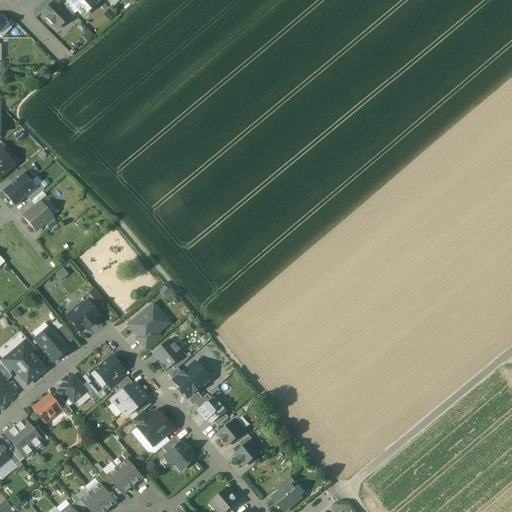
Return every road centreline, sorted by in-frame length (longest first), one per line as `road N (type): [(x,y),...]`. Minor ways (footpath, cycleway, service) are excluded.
road 1 (track): [(143,0),(21,102),(18,119),(116,218),(343,492)]
road 2 (residential): [(0,419),(106,327),(220,459)]
road 3 (track): [(511,352),(343,492)]
